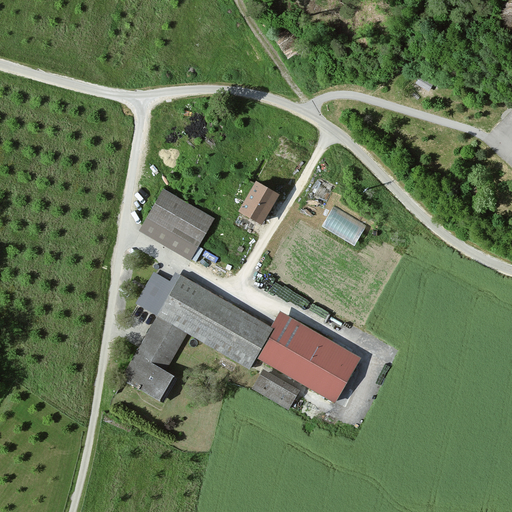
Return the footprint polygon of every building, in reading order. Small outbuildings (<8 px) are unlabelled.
[(430,88),(433,80),(419,75),(416,83),(430,88)] [(278,195),(258,183),(241,213),(261,225),(278,195)] [(215,217),(164,189),(141,231),(192,261),(215,217)] [(367,228),(334,208),(323,226),(356,246),(367,228)] [(336,400),(358,354),(279,312),(271,328),(176,275),(171,284),(154,274),(138,303),(158,315),(122,378),(160,400),(173,377),(165,371),(187,332),(249,370),(257,358),(336,400)] [(263,372),(252,393),(290,412),(299,392),(263,372)]
